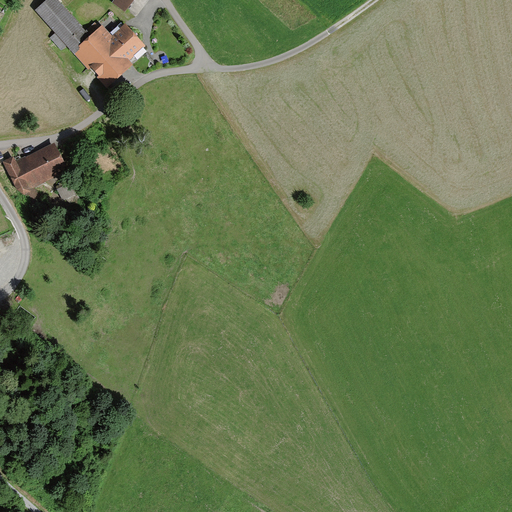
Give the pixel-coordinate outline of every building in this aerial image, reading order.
[(59,0),(51,0),(39,11),(76,50),(92,35),(59,0)] [(135,0),(116,0),(114,4),(127,13),(135,0)] [(113,37),(104,26),(76,53),(110,89),(133,67),(127,60),(145,43),(127,24),(113,37)] [(52,36),(62,49),(68,45),(57,32),(52,36)] [(66,170),(55,148),(21,165),(17,157),(4,163),(23,201),(36,195),(32,188),(66,170)] [(60,185),(64,203),(79,200),(76,182),(60,185)]
